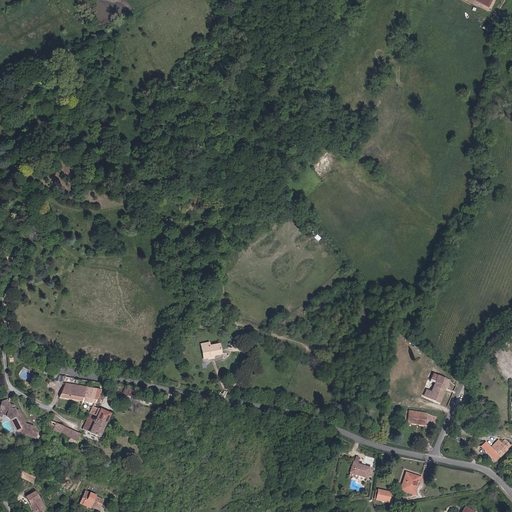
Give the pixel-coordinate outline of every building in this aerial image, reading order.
[(319,239),(321,236),(313,230),(311,234),(319,239)] [(220,355),(219,345),(209,346),(201,348),(203,359),(208,358),(207,357),(210,357),(212,356),(220,355)] [(450,381),(434,374),(431,381),(431,382),(435,383),(434,386),(431,391),(427,390),(424,396),(440,403),(446,387),(447,387),(448,388),(450,385),(449,385),(450,381)] [(65,384),(59,398),(81,402),(86,387),(65,384)] [(86,387),(81,402),(94,404),(101,390),(86,387)] [(1,403),(0,406),(9,409),(9,407),(13,408),(14,406),(10,405),(7,400),(1,403)] [(10,419),(16,431),(18,432),(19,434),(35,439),(37,431),(35,427),(25,424),(18,410),(15,411),(15,410),(13,410),(13,408),(9,407),(9,409),(0,406),(0,413),(2,414),(6,416),(6,417),(9,420),(10,419)] [(92,407),(89,414),(96,417),(95,419),(105,423),(109,415),(92,407)] [(425,422),(426,414),(409,411),(408,420),(425,422)] [(82,430),(98,437),(105,423),(95,419),(96,417),(89,414),(87,418),(82,430)] [(49,421),(46,427),(69,438),(68,441),(76,444),(80,435),(49,421)] [(494,451),(501,444),(498,440),(491,448),(494,451)] [(499,457),(494,451),(491,448),(485,442),(480,447),(494,462),(499,457)] [(499,457),(507,450),(506,448),(501,444),(494,451),(499,457)] [(358,463),(354,462),(350,473),(358,475),(367,478),(368,475),(370,469),(370,468),(357,464),(358,463)] [(32,474),(24,470),(20,477),(29,481),(32,474)] [(406,473),(400,490),(414,495),(418,481),(419,482),(421,478),(406,473)] [(378,490),(376,500),(388,502),(390,493),(378,490)] [(35,492),(26,497),(30,505),(32,504),(36,511),(38,511),(45,508),(35,492)] [(85,499),(82,505),(89,508),(90,507),(98,510),(103,500),(85,492),(82,498),(85,499)]
